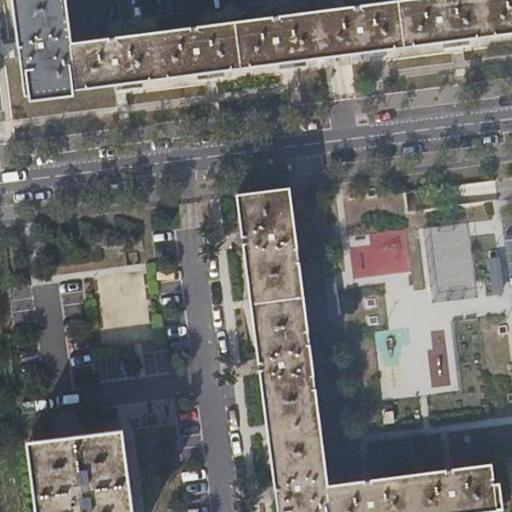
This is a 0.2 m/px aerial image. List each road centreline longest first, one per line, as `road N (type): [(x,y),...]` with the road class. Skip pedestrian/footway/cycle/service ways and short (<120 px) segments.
road 1 (residential): [(0,183),(511,118)]
road 2 (unknown): [(181,384),(185,511)]
